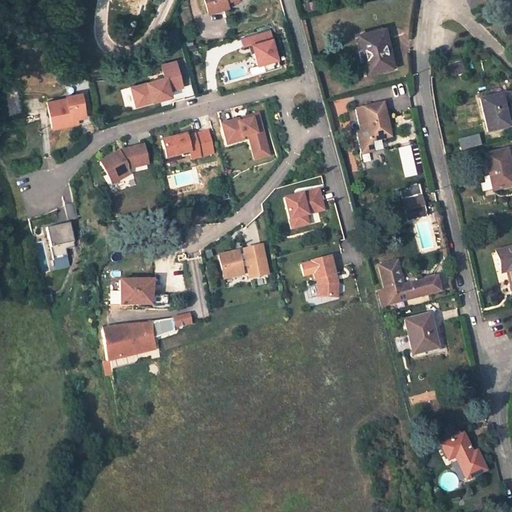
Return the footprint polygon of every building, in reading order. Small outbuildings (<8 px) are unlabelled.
[(204,0),(208,13),(227,7),(225,1),(229,0),(204,0)] [(317,7),(315,0),(314,0),(305,2),(307,10),(317,7)] [(240,47),(249,46),(252,65),(276,62),(271,30),(238,35),(240,47)] [(389,50),(384,30),(358,36),(367,74),(387,69),(383,51),(389,50)] [(394,67),(389,50),(383,51),(387,69),(394,67)] [(181,85),(174,59),(160,63),(164,76),(130,85),(134,103),(161,96),(160,93),(169,91),(168,88),(181,85)] [(85,116),(81,93),(67,95),(67,97),(48,100),(53,126),(71,123),(71,119),(77,117),(85,116)] [(508,127),(501,95),(479,100),(488,132),(508,127)] [(343,104),(340,97),(326,101),(328,108),(343,104)] [(391,137),(383,104),(356,110),(362,132),(357,133),(362,153),(373,150),(371,142),(391,137)] [(265,144),(257,114),(250,116),(251,119),(238,123),(237,120),(221,124),(226,144),(243,139),(242,136),(246,135),(247,138),(249,138),(252,148),(265,144)] [(181,152),(182,155),(190,153),(191,158),(213,152),(208,130),(186,136),(185,133),(162,140),(166,156),(181,152)] [(457,140),(460,151),(480,145),(477,134),(457,140)] [(127,173),(126,168),(147,163),(142,144),(122,150),(123,151),(119,153),(118,151),(99,161),(111,183),(127,173)] [(265,144),(252,148),(254,158),(268,154),(265,144)] [(511,185),(511,176),(506,150),(484,155),(492,190),(511,185)] [(480,192),(487,191),(486,177),(479,178),(480,192)] [(296,218),(298,224),(308,221),(306,215),(324,210),(318,189),(301,194),(302,196),(284,201),(289,220),(296,218)] [(421,195),(401,200),(404,211),(407,222),(427,216),(424,206),(421,195)] [(374,203),(372,196),(352,201),(354,208),(374,203)] [(72,205),(65,207),(68,221),(76,219),(72,205)] [(296,218),(289,220),(292,229),(309,224),(308,221),(298,224),(296,218)] [(67,256),(64,244),(74,241),(69,222),(45,228),(53,259),(67,256)] [(242,273),(240,267),(246,265),(248,277),(267,273),(261,246),(242,250),(243,255),(238,256),(237,251),(216,256),(222,278),(242,273)] [(511,249),(495,253),(500,270),(507,269),(511,287),(511,249)] [(334,275),(330,257),(310,262),(314,280),(316,280),(317,286),(317,297),(337,298),(337,297),(347,297),(347,286),(337,286),(337,283),(336,280),(334,281),(333,275),(334,275)] [(403,285),(397,262),(378,266),(388,304),(440,291),(436,277),(403,285)] [(166,309),(166,296),(151,295),(152,280),(118,280),(119,305),(148,305),(148,309),(166,309)] [(190,323),(188,314),(171,318),(173,326),(190,323)] [(438,348),(429,314),(404,320),(413,354),(438,348)] [(150,322),(101,329),(106,361),(108,361),(112,379),(122,377),(126,376),(122,357),(137,352),(153,349),(150,335),(150,322)] [(112,379),(113,388),(121,386),(124,386),(122,377),(112,379)] [(117,413),(125,411),(121,386),(113,388),(112,388),(117,413)] [(472,453),(463,434),(441,444),(448,460),(455,457),(466,479),(486,469),(476,451),(472,453)]
